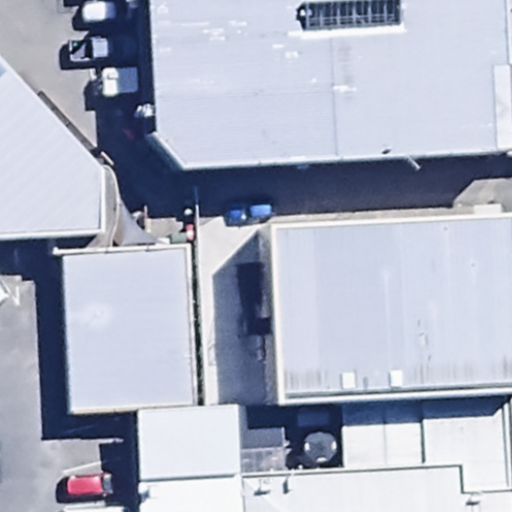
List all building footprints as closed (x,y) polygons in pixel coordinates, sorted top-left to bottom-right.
[(511,0),(160,0),(167,202),(511,180),(511,0)] [(0,66),(0,253),(87,252),(119,252),(122,195),(0,66)] [(511,217),(274,221),(278,406),(511,401),(511,217)] [(119,252),(87,252),(85,437),(176,439),(208,438),(210,253),(119,252)] [(511,511),(511,433),(208,438),(176,439),(176,511),(511,511)]
